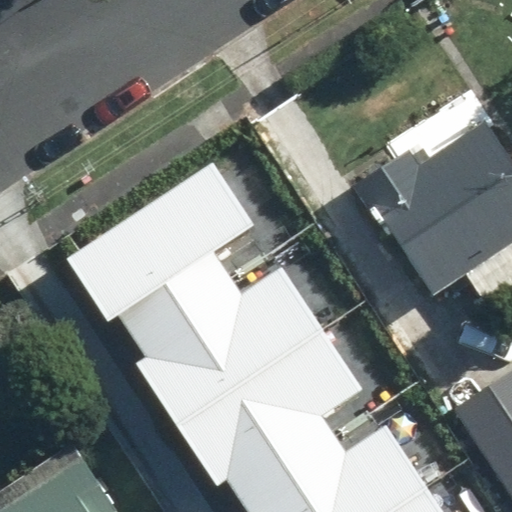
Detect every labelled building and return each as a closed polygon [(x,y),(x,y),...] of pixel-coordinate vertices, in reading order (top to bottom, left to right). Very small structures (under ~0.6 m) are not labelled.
[(424,150),(374,181),(447,296),(477,277),(511,254),(511,139),(498,117),(431,160),(424,150)] [(263,220),(219,152),(67,249),(111,317),(126,308),(154,351),(143,358),(220,476),(230,470),(255,508),(249,511),(452,511),(391,417),(348,445),(324,408),(364,383),(286,262),(244,289),(219,249),(263,220)] [(153,374),(124,390),(160,453),(188,437),(153,374)] [(511,380),(459,415),(511,494),(511,380)] [(128,511),(132,510),(90,442),(0,497),(0,511),(128,511)]
